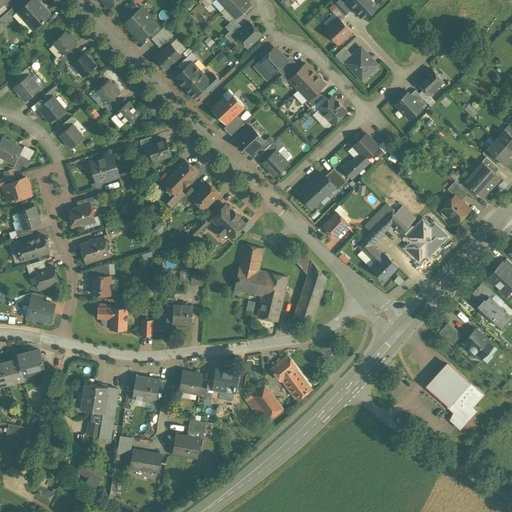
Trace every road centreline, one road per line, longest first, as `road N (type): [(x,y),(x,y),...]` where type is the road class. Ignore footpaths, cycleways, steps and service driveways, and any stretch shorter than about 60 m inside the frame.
road 1 (residential): [(260,0),(275,34),(312,54),(367,111),(272,199)]
road 2 (residential): [(272,199),(77,0)]
road 3 (residential): [(0,112),(38,130),(62,162),(44,176),(71,270),(62,343)]
road 4 (secondary): [(403,327),(296,440),(202,511)]
road 5 (residential): [(174,354),(322,332),(364,301)]
road 6 (track): [(351,384),(438,456),(511,498)]
road 7 (secondary): [(511,204),(403,327)]
road 8 (residential): [(364,301),(272,199)]
